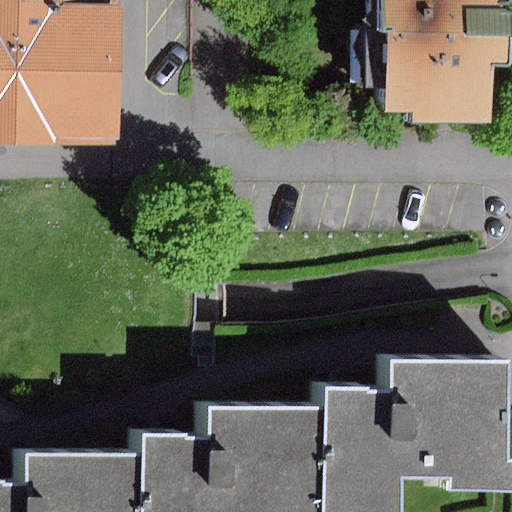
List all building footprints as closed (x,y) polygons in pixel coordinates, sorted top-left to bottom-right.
[(122,0),(0,0),(0,139),(119,142),(122,0)] [(511,0),(381,0),(381,40),(388,40),(387,119),(412,119),(412,130),(500,131),(501,73),(511,72),(511,14),(507,14),(507,5),(511,4),(511,0)] [(325,412),(323,511),(405,511),(406,479),(455,480),(455,491),(511,491),(511,465),(509,466),(510,365),(395,364),(395,394),(376,394),(376,385),(327,385),(325,412)] [(323,511),(325,412),(214,411),(214,443),(192,443),(192,436),(150,436),(150,459),(149,511),(323,511)] [(149,511),(150,459),(32,457),(32,487),(10,486),(11,482),(0,481),(0,511),(149,511)]
